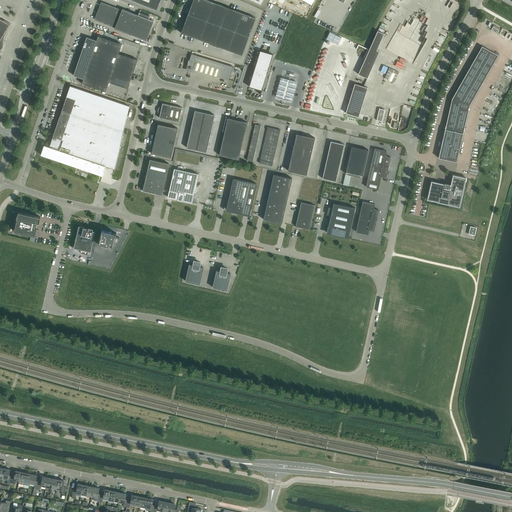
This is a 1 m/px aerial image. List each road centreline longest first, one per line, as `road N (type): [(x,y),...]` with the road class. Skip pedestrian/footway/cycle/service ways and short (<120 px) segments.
road 1 (unclassified): [(71,200),(44,310),(165,319),(264,343),(344,377),(361,374),(384,276)]
road 2 (unclassified): [(117,211),(384,276)]
road 3 (residential): [(149,81),(414,141)]
road 4 (tertiary): [(0,413),(238,463)]
road 5 (residential): [(0,458),(211,502)]
road 6 (unclassified): [(18,187),(82,0)]
road 7 (tertiary): [(338,474),(510,497)]
road 8 (unknown): [(431,161),(449,99),(486,33),(468,21)]
road 9 (unclassified): [(414,141),(436,78),(479,0)]
road 10 (unknown): [(428,0),(405,12),(387,45),(371,131)]
road 11 (unknown): [(383,134),(433,38),(428,0)]
road 12 (secondary): [(14,135),(62,0)]
road 13 (unclassified): [(384,276),(414,141)]
road 14 (unclassified): [(117,211),(149,81)]
